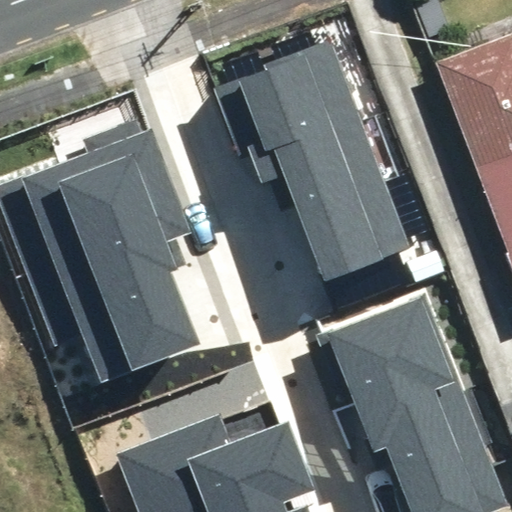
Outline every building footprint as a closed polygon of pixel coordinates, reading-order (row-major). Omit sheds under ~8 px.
[(452,213),(371,0),(357,0),(268,34),(350,251),(452,213)] [(511,37),(427,69),(511,300),(511,37)] [(48,196),(0,212),(0,250),(63,435),(103,421),(122,476),(204,449),(183,388),(199,382),(140,209),(61,236),(48,196)] [(509,511),(511,511),(511,413),(454,260),(342,302),(421,511),(451,511),(478,502),(481,511),(509,511)] [(0,511),(56,511),(57,511),(12,391),(27,386),(0,314),(0,511)]
